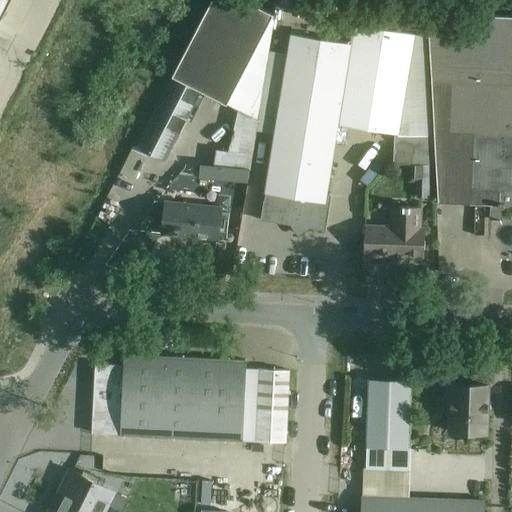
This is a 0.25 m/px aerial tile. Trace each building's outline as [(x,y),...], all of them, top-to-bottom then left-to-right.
[(0,0),(0,20),(10,0),(0,0)] [(245,0),(208,0),(134,146),(165,162),(201,91),(257,119),(269,51),(275,15),(245,0)] [(511,17),(426,13),(437,203),(489,206),(488,220),(501,220),(501,206),(511,206),(511,17)] [(265,192),(260,220),(292,226),(299,235),(308,228),(325,231),(328,211),(331,195),(326,194),(338,124),(394,133),(398,134),(415,34),(354,24),(351,44),(290,34),(287,54),(276,122),(273,142),(264,192),(265,192)] [(394,136),(393,164),(425,166),(426,137),(394,136)] [(223,159),(239,160),(240,146),(223,145),(223,159)] [(162,234),(213,239),(226,240),(229,213),(216,211),(217,207),(166,202),(165,204),(160,204),(155,204),(151,207),(150,209),(146,211),(142,214),(139,218),(138,223),(137,228),(136,227),(136,229),(162,231),(162,234)] [(364,225),(364,237),(363,257),(423,260),(425,228),(420,227),(421,208),(399,207),(398,227),(364,225)] [(125,355),(124,366),(121,435),(285,443),(289,370),(244,368),(245,361),(125,355)] [(95,364),(92,433),(121,435),(124,366),(95,364)] [(370,381),(368,469),(384,469),(410,470),(411,449),(409,449),(410,417),(411,382),(370,381)] [(487,386),(454,385),(451,385),(450,433),(486,434),(487,386)] [(103,511),(113,492),(71,470),(61,490),(68,493),(58,511),(103,511)] [(361,511),(483,511),(484,501),(405,498),(365,497),(362,497),(361,511)]
